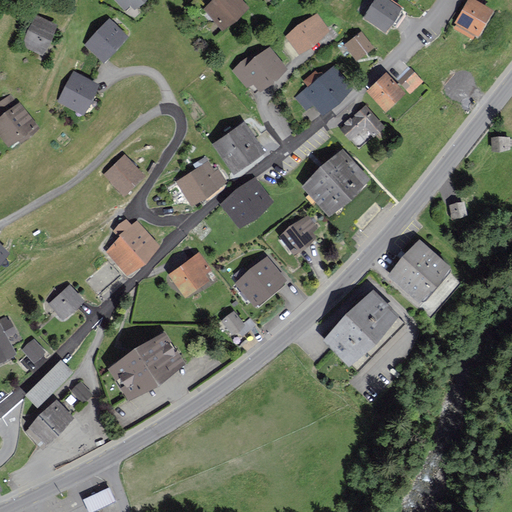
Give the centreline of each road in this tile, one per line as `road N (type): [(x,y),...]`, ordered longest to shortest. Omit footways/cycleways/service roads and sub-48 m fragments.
road 1 (tertiary): [(0,511),(153,431),(297,325),(368,256),(511,80)]
road 2 (residential): [(0,224),(64,188),(134,126),(170,108),(183,120),(176,146),(140,205),(153,218),(189,226)]
road 3 (residential): [(189,226),(359,89),(445,0)]
road 4 (residential): [(0,410),(189,226)]
